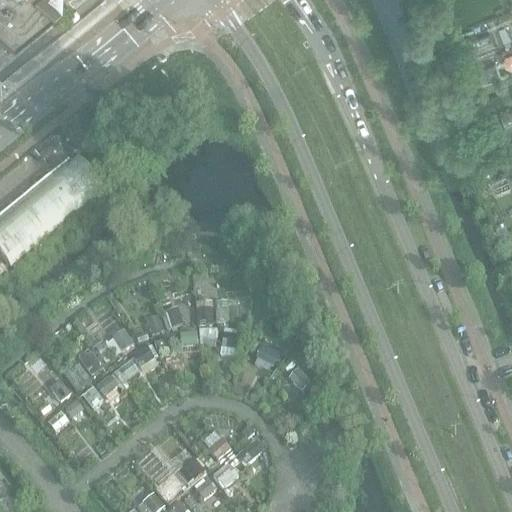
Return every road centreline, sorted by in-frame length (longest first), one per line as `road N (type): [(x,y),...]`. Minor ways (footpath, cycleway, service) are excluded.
road 1 (tertiary): [(205,0),(267,74),(294,127),(454,511)]
road 2 (tertiary): [(511,497),(349,99),(291,0)]
road 3 (secondary): [(0,136),(167,0)]
road 4 (secondary): [(103,0),(0,84)]
